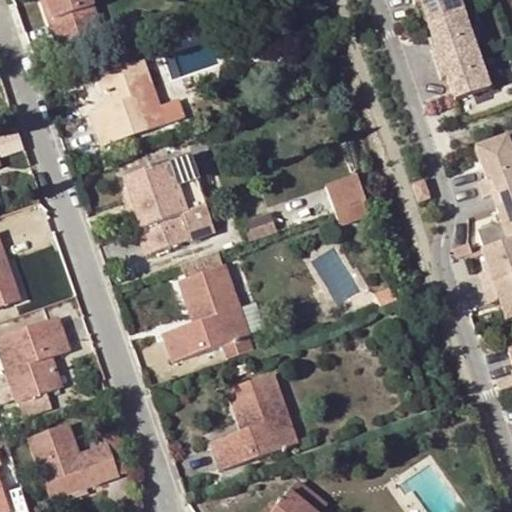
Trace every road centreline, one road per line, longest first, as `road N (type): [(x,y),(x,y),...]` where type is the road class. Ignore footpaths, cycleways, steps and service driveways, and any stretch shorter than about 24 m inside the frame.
road 1 (residential): [(0,25),(160,483),(161,511)]
road 2 (residential): [(378,0),(446,192),(438,256),(511,463)]
